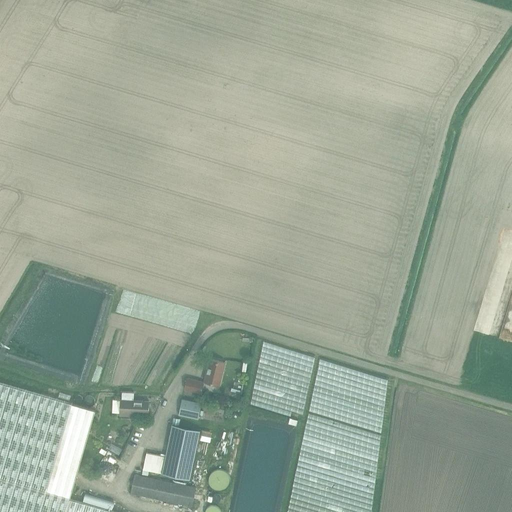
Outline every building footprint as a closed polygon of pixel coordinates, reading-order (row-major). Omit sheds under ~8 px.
[(210,359),(205,380),(205,381),(219,385),(221,377),(220,377),(222,370),(223,370),(225,363),(210,359)] [(203,382),(196,380),(187,378),(185,389),(200,393),(203,382)] [(67,511),(71,500),(71,499),(96,410),(0,382),(0,511),(67,511)] [(201,402),(202,395),(185,391),(184,398),(201,402)] [(112,400),(112,412),(120,413),(120,415),(133,416),(133,413),(149,414),(149,402),(133,401),(133,392),(121,392),(120,400),(112,400)] [(198,419),(202,403),(182,399),(179,415),(198,419)] [(144,470),(190,479),(200,430),(173,425),(166,457),(147,453),(144,470)] [(131,493),(192,507),(196,488),(135,475),(131,493)] [(115,511),(71,499),(71,500),(67,511),(115,511)]
